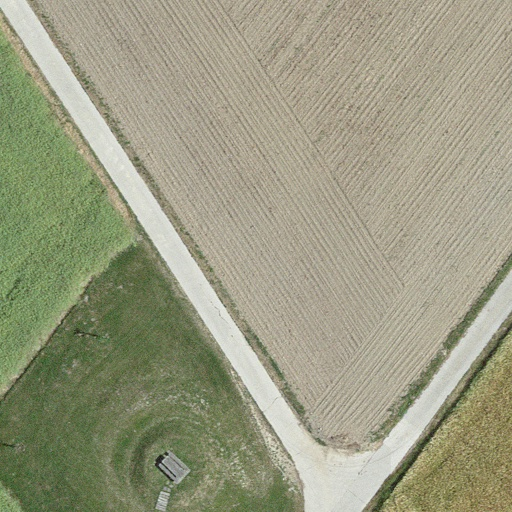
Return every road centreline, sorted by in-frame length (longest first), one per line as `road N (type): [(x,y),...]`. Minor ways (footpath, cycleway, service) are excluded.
road 1 (track): [(30,0),(346,482)]
road 2 (track): [(511,263),(324,511)]
